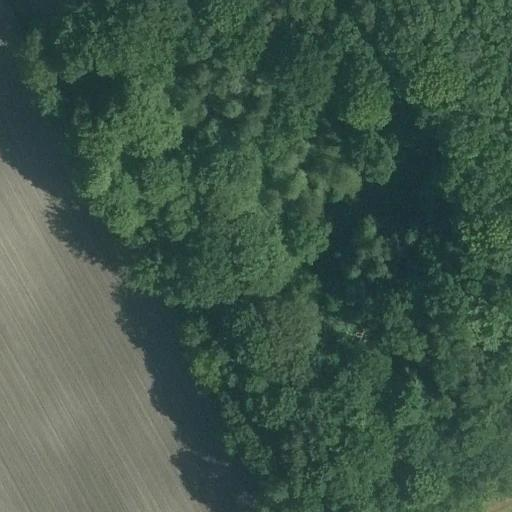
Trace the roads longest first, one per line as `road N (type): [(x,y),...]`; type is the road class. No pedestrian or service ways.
road 1 (track): [(321,511),(280,455),(32,0)]
road 2 (track): [(323,511),(328,471),(364,385),(416,318),(511,245)]
road 3 (track): [(326,489),(511,400)]
